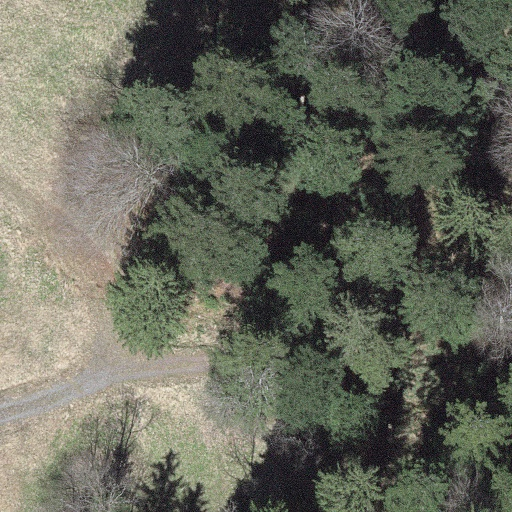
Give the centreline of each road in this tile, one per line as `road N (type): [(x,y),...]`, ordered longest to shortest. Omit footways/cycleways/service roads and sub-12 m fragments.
road 1 (track): [(102,375),(92,272),(0,174)]
road 2 (track): [(0,408),(102,375),(212,365)]
